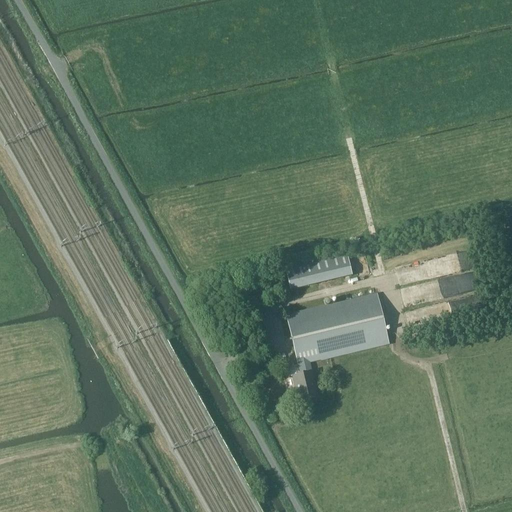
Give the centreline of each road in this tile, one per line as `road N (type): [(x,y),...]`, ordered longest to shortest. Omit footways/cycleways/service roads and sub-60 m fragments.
road 1 (unclassified): [(18,0),(299,511)]
road 2 (track): [(511,309),(405,326),(383,277),(319,0)]
road 3 (track): [(0,163),(189,511)]
road 4 (track): [(383,277),(270,307),(279,350),(215,360)]
